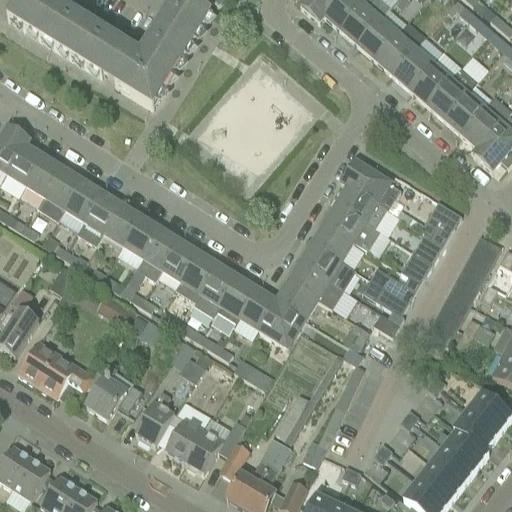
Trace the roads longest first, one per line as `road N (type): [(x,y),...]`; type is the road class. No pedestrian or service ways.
road 1 (residential): [(366,101),(265,258),(5,103)]
road 2 (residential): [(194,511),(0,395)]
road 3 (residential): [(511,220),(366,101)]
road 4 (residential): [(366,101),(275,23),(273,0)]
